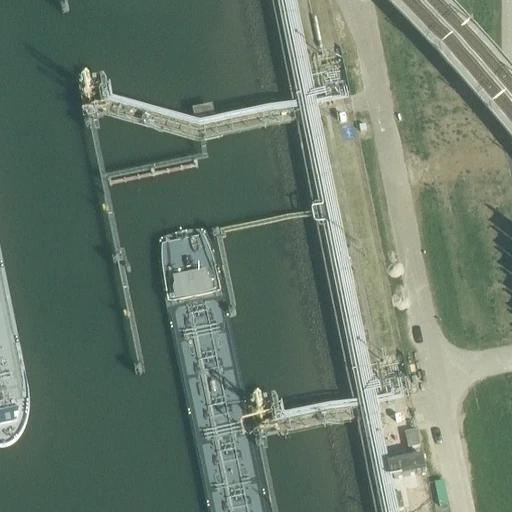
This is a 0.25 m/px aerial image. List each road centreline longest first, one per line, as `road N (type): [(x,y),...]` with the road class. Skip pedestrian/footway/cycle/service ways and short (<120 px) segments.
road 1 (unclassified): [(433,375),(355,0)]
road 2 (unclassified): [(459,511),(433,375)]
road 3 (unknown): [(389,161),(511,133)]
